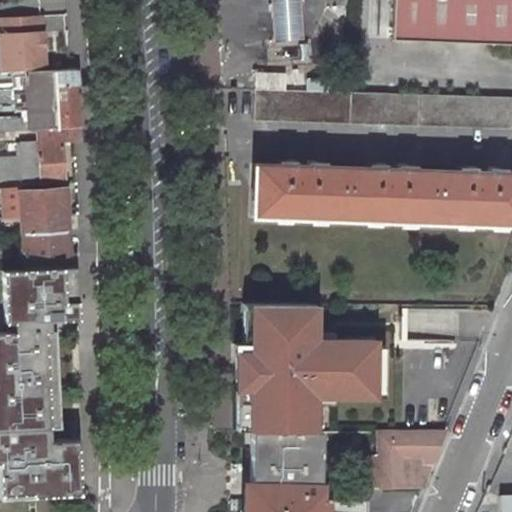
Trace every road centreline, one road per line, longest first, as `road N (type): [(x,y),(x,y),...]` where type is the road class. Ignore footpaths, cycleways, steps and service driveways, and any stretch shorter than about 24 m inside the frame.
road 1 (tertiary): [(129,0),(144,226),(143,392),(157,441)]
road 2 (tertiary): [(157,441),(175,320),(176,244),(161,0)]
road 3 (unknown): [(511,156),(172,144)]
road 4 (unclassified): [(511,341),(443,511)]
